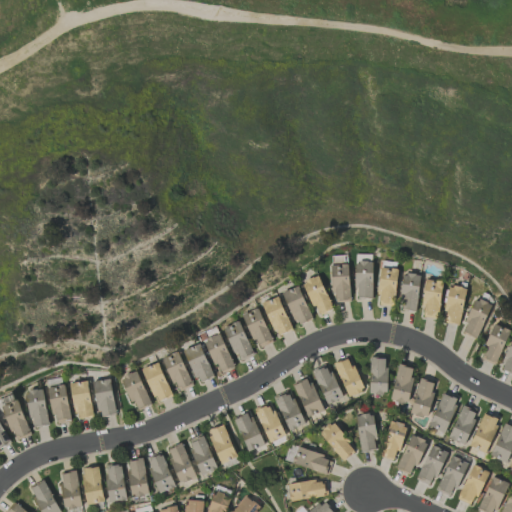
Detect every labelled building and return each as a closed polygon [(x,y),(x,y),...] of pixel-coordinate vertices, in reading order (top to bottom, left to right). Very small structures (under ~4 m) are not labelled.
[(371,262),(355,262),(355,298),(372,298),(371,262)] [(332,301),(349,300),(348,265),(331,265),(332,301)] [(396,269),(379,268),(377,303),(394,304),(396,269)] [(418,275),(401,274),(399,310),(416,311),(418,275)] [(332,309),(318,275),(302,282),(316,316),(332,309)] [(439,316),(441,281),(424,280),(422,316),(439,316)] [(441,322),(458,325),(466,289),(449,285),(441,322)] [(311,319),(298,286),(281,292),(295,326),(311,319)] [(274,336),(290,331),(279,296),(263,301),(274,336)] [(476,339),(491,304),(475,298),(460,332),(476,339)] [(242,315),(256,349),(272,343),(257,308),(242,315)] [(237,361),(252,354),(238,321),(223,327),(237,361)] [(479,358),(495,364),(509,331),(493,324),(479,358)] [(233,367),(218,333),(203,340),(218,374),(233,367)] [(511,337),(499,368),(511,373),(511,337)] [(197,383),(213,376),(199,343),(183,350),(197,383)] [(162,357),(175,391),(191,385),(178,351),(162,357)] [(333,364),(348,397),(363,390),(349,357),(333,364)] [(386,358),(370,357),(369,394),(386,394),(386,358)] [(142,368),(154,402),(170,396),(158,362),(142,368)] [(414,368),(398,364),(389,400),(406,404),(414,368)] [(312,372),(325,405),(341,398),(328,365),(312,372)] [(129,403),(134,401),(137,410),(150,405),(137,371),(119,377),(129,403)] [(321,412),(310,378),(294,383),(305,417),(321,412)] [(409,414),(425,418),(435,383),(419,378),(409,414)] [(94,381),(98,416),(115,415),(110,379),(94,381)] [(76,419),(93,416),(86,380),(69,383),(76,419)] [(48,386),(52,423),(69,421),(65,385),(48,386)] [(30,427),(47,425),(43,389),(26,391),(30,427)] [(288,431),(303,424),(289,390),(273,397),(288,431)] [(444,433),(457,399),(441,393),(428,427),(444,433)] [(2,405),(12,439),(28,434),(18,400),(2,405)] [(268,443),(284,436),(270,403),(254,410),(268,443)] [(448,439),(464,445),(477,410),(461,404),(448,439)] [(262,446),(250,412),(234,418),(246,452),(262,446)] [(377,449),(372,413),(355,416),(360,452),(377,449)] [(498,419),(482,413),(469,447),(486,453),(498,419)] [(406,426),(390,421),(378,456),(395,461),(406,426)] [(355,450),(331,422),(318,433),(342,461),(355,450)] [(489,456),(505,463),(511,446),(511,426),(504,423),(489,456)] [(0,447),(9,443),(0,424),(0,447)] [(207,431),(220,464),(236,458),(223,424),(207,431)] [(186,441),(202,476),(217,469),(201,434),(186,441)] [(411,475),(426,441),(411,434),(396,468),(411,475)] [(166,450),(180,483),(195,477),(181,443),(166,450)] [(446,452),(431,445),(415,480),(431,486),(446,452)] [(332,459),(297,447),(291,463),(326,476),(332,459)] [(175,487),(160,451),(145,458),(159,493),(175,487)] [(451,496),(467,463),(451,456),(436,489),(451,496)] [(131,497),(147,494),(143,459),(126,461),(131,497)] [(125,500),(122,465),(105,466),(108,502),(125,500)] [(473,506),(487,471),(471,465),(457,499),(473,506)] [(85,504),(102,503),(99,467),(82,468),(85,504)] [(80,507),(76,471),(60,473),(63,508),(80,507)] [(495,511),(507,482),(490,476),(478,510),(483,511),(495,511)] [(60,511),(43,480),(28,488),(40,511),(60,511)] [(289,500),(327,496),(325,480),(287,484),(289,500)] [(511,511),(511,485),(501,511),(511,511)] [(224,511),(229,495),(212,491),(207,511),(224,511)] [(254,511),(259,506),(245,496),(233,511),(254,511)] [(201,511),(202,501),(185,500),(184,511),(201,511)] [(307,511),(331,511),(325,501),(307,511)]
